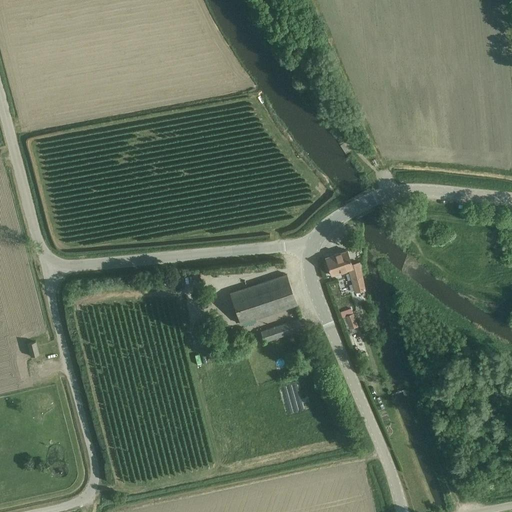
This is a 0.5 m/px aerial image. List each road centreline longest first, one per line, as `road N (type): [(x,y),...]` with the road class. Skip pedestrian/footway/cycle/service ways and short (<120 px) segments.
road 1 (unclassified): [(39,511),(80,502),(94,483),(51,297),(53,262)]
road 2 (tertiary): [(402,511),(312,288),(310,248)]
road 3 (tertiary): [(53,262),(310,248)]
road 4 (tertiary): [(310,248),(333,221),(391,192),(511,199)]
road 5 (tertiary): [(53,262),(41,250),(0,110)]
